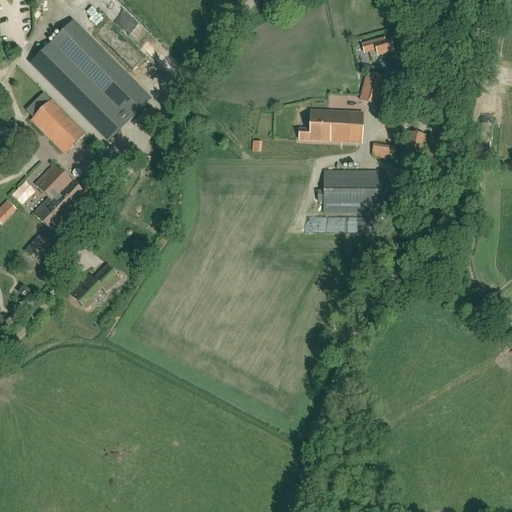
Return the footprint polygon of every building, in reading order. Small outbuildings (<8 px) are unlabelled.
[(475,54),(490,27),(476,19),(461,47),(475,54)] [(73,20),(32,61),(109,139),(150,97),(73,20)] [(371,58),(394,52),(391,40),(385,41),(384,39),(362,44),(365,53),(370,52),(371,58)] [(361,101),(378,105),(385,78),(369,73),(361,101)] [(65,156),(86,135),(52,100),(31,121),(65,156)] [(299,129),(299,140),(362,144),(363,114),(312,111),(311,130),(299,129)] [(481,112),(479,150),(490,150),(492,112),(481,112)] [(408,132),(399,168),(421,173),(429,137),(408,132)] [(252,152),(262,153),(263,143),(253,142),(252,152)] [(370,146),(369,158),(394,159),(394,146),(370,146)] [(36,186),(51,201),(34,215),(48,229),(26,252),(39,265),(54,248),(48,243),(91,200),(56,166),(36,186)] [(324,172),(324,192),(318,192),(318,203),(324,203),(324,213),(385,213),(385,172),(324,172)] [(7,202),(0,209),(0,223),(1,225),(15,210),(7,202)] [(120,280),(114,273),(108,267),(99,276),(94,281),(90,277),(71,296),(85,310),(95,301),(92,298),(101,289),(105,293),(120,280)] [(23,298),(27,290),(18,286),(15,294),(23,298)] [(494,308),(503,303),(497,292),(488,296),(494,308)]
